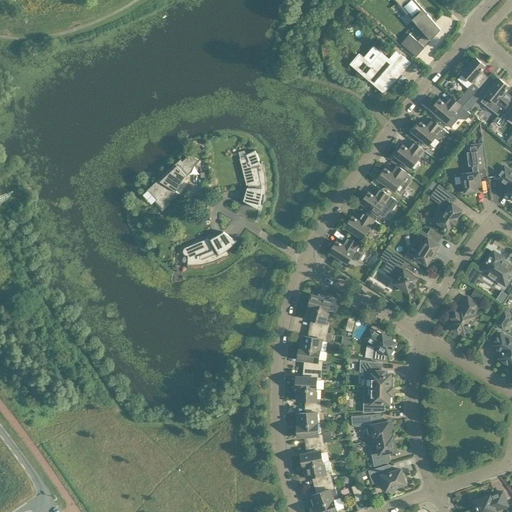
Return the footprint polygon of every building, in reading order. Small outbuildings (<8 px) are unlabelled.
[(416,56),(430,40),(431,40),(441,29),(435,23),(436,22),(433,19),(433,20),(415,0),(395,0),(396,0),(425,33),(418,41),(410,34),(401,43),(416,57),(417,56),(416,56)] [(354,62),(354,63),(354,64),(354,65),(355,66),(356,67),(364,75),(363,77),(370,83),(372,82),(375,85),(374,87),(384,94),(411,63),(401,54),(400,54),(396,51),(388,60),(380,53),(371,64),(364,58),(363,58),(362,57),(361,57),(360,57),(359,57),(358,58),(357,58),(356,59),(355,60),(354,61),(354,62)] [(475,92),(488,77),(487,78),(480,72),(481,70),(482,70),(483,69),(483,68),(485,66),(476,58),(462,73),(462,74),(458,79),(468,88),(457,101),(462,106),(467,101),(475,92)] [(509,86),(499,79),(481,101),(490,109),(496,102),(503,108),(498,114),(498,115),(511,97),(511,98),(504,92),(505,90),(506,91),(507,89),(509,86)] [(475,92),(467,101),(472,105),(480,96),(475,92)] [(471,113),(462,106),(457,101),(450,96),(450,97),(451,97),(445,104),(443,103),(444,102),(442,101),(442,102),(439,99),(431,108),(446,121),(445,123),(451,127),(451,126),(461,114),(466,119),(471,113)] [(429,144),(443,128),(432,119),(431,119),(432,120),(426,127),(424,125),(425,125),(423,124),(420,122),(413,131),(421,138),(419,141),(426,147),(428,144),(429,144)] [(431,155),(414,141),(413,142),(414,142),(409,150),(407,148),(406,147),(405,147),(402,145),(395,154),(403,161),(400,164),(408,171),(411,167),(412,167),(425,150),(431,155)] [(463,176),(460,176),(461,184),(464,183),(465,192),(467,192),(468,193),(475,192),(475,191),(477,190),(477,186),(480,186),(478,165),(484,164),(482,150),(481,145),(466,147),(467,153),(471,152),(473,170),(464,171),(464,174),(463,174),(463,176)] [(266,181),(266,177),(265,174),(265,171),(264,168),(263,165),(263,162),(262,162),(260,163),(259,160),(258,156),(257,154),(255,150),(246,154),(248,159),(242,160),(245,175),(244,176),(247,185),(250,185),(250,187),(247,187),(244,200),(259,209),(261,199),(264,200),(263,202),(264,202),(265,193),(266,190),(266,187),(266,184),(266,181)] [(188,176),(198,159),(190,154),(182,162),(180,160),(182,159),(181,159),(148,190),(150,189),(157,199),(155,201),(163,209),(179,193),(175,190),(178,185),(179,185),(186,174),(188,176)] [(402,182),(408,173),(396,165),(397,166),(391,173),(389,172),(390,171),(388,170),(385,168),(378,178),(395,190),(396,188),(403,193),(408,186),(402,182)] [(511,171),(504,166),(496,177),(510,188),(507,193),(510,194),(510,197),(511,198),(511,171)] [(438,185),(430,196),(436,200),(436,199),(444,205),(443,206),(448,209),(438,222),(445,227),(444,229),(445,230),(447,228),(448,229),(451,225),(453,226),(457,220),(456,219),(460,213),(462,210),(459,208),(451,201),(454,197),(438,185)] [(392,209),(398,201),(380,188),(379,189),(380,189),(375,197),(373,195),(371,194),(368,192),(361,202),(372,210),(371,212),(377,216),(378,214),(382,217),(384,217),(388,210),(392,209)] [(381,225),(382,224),(363,212),(363,213),(364,213),(358,221),(357,220),(357,219),(355,218),(352,216),(345,227),(363,238),(375,220),(381,225)] [(393,220),(388,228),(394,232),(399,224),(393,220)] [(422,231),(413,245),(420,249),(416,257),(427,264),(431,257),(434,259),(438,252),(436,250),(439,244),(435,242),(440,234),(431,228),(427,235),(422,231)] [(231,247),(233,245),(237,241),(224,232),(211,239),(212,241),(209,242),(208,238),(186,247),(185,248),(184,249),(183,250),(183,252),(184,253),(184,254),(185,255),(187,255),(188,255),(191,255),(190,264),(187,264),(187,265),(192,265),(196,265),(201,265),(205,264),(209,263),(213,262),(217,261),(221,259),(224,257),(227,255),(225,251),(228,249),(231,247)] [(359,244),(347,236),(347,237),(348,238),(343,245),(341,244),(340,243),(339,243),(336,241),(330,251),(348,263),(351,258),(355,260),(358,261),(365,249),(359,245),(359,244)] [(494,251),(486,263),(485,262),(482,267),(483,268),(482,270),(505,285),(511,274),(511,266),(502,260),(503,257),(494,251)] [(387,263),(394,268),(389,275),(395,279),(396,280),(394,283),(394,284),(394,285),(394,286),(394,287),(395,287),(395,288),(396,288),(397,288),(398,288),(399,288),(400,287),(409,292),(418,278),(404,269),(408,264),(393,254),(387,263)] [(475,289),(471,296),(479,301),(483,294),(475,289)] [(502,291),(496,299),(502,303),(507,294),(502,291)] [(318,296),(312,295),(309,306),(328,312),(332,300),(325,299),(326,296),(319,294),(318,296)] [(465,334),(477,316),(473,314),(479,304),(468,297),(462,306),(460,306),(457,312),(455,311),(451,317),(453,318),(449,324),(454,328),(453,329),(459,332),(459,331),(465,334)] [(328,312),(309,306),(306,314),(308,314),(307,318),(314,320),(312,328),(328,332),(330,322),(326,321),(328,312)] [(369,321),(368,322),(371,324),(373,320),(366,315),(362,313),(358,318),(362,320),(364,320),(365,319),(369,321)] [(349,317),(346,330),(352,331),(356,319),(349,317)] [(332,332),(328,332),(312,328),(311,337),(303,336),(303,339),(301,339),(300,347),(320,350),(320,349),(322,340),(331,342),(332,332)] [(370,328),(364,338),(375,345),(374,346),(372,359),(371,359),(387,362),(387,361),(386,361),(387,355),(387,354),(389,354),(389,353),(391,354),(393,350),(392,349),(396,343),(389,338),(390,338),(382,333),(381,335),(370,328)] [(511,365),(511,338),(511,339),(500,333),(493,345),(503,351),(499,358),(502,360),(502,362),(506,364),(508,364),(511,365)] [(319,360),(320,350),(300,347),(298,359),(307,360),(306,368),(322,370),(323,361),(319,360)] [(381,363),(361,361),(361,371),(364,371),(364,376),(366,378),(372,378),(372,386),(392,387),(393,379),(392,378),(390,378),(390,374),(385,374),(385,371),(381,371),(381,363)] [(317,389),(317,379),(321,379),(322,370),(306,368),(305,377),(296,377),(296,388),(317,389)] [(393,387),(392,387),(372,386),(372,395),(369,395),(368,397),(367,402),(364,402),(364,411),(384,410),(384,403),(389,403),(390,395),(393,395),(393,387)] [(316,399),(317,389),(296,388),(296,397),(297,397),(297,400),(308,401),(308,406),(326,406),(326,402),(320,401),(320,399),(316,399)] [(324,412),(321,412),(321,408),(326,408),(326,406),(308,406),(308,412),(298,413),(298,417),(296,417),(297,425),(318,423),(325,423),(324,412)] [(380,414),(353,417),(353,424),(364,425),(366,427),(368,426),(369,432),(371,433),(373,433),(375,440),(392,436),(390,429),(392,429),(393,427),(392,421),(390,420),(388,420),(387,422),(382,423),(380,414)] [(331,432),(322,433),(318,433),(318,423),(297,425),(298,437),(307,436),(308,444),(324,442),(332,441),(331,432)] [(393,436),(392,436),(375,440),(377,440),(378,446),(373,447),(372,449),(375,465),(390,460),(388,452),(396,450),(393,436)] [(321,452),(325,451),(324,442),(308,444),(310,453),(301,455),(303,466),(323,462),(321,452)] [(325,472),(323,462),(303,466),(305,474),(307,474),(307,477),(315,476),(317,484),(332,480),(329,471),(325,472)] [(389,465),(370,471),(373,482),(383,479),(386,490),(388,489),(389,490),(390,491),(392,492),(393,492),(394,491),(395,491),(396,489),(396,488),(396,486),(406,483),(401,469),(392,472),(389,465)] [(335,488),(334,488),(332,480),(317,484),(319,492),(312,495),(313,498),(312,499),(314,506),(334,500),(339,498),(335,488)] [(363,497),(358,484),(352,487),(356,499),(363,497)] [(478,511),(491,511),(496,511),(496,510),(508,505),(502,491),(490,496),(490,495),(481,499),(479,495),(470,499),(473,508),(476,507),(477,509),(478,511)] [(334,511),(338,511),(334,500),(314,506),(316,511),(334,511)]
